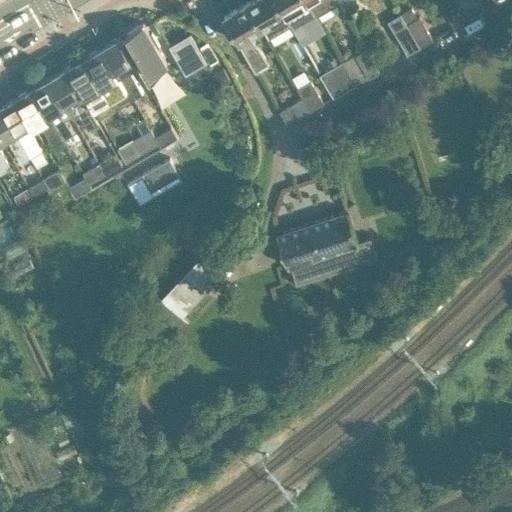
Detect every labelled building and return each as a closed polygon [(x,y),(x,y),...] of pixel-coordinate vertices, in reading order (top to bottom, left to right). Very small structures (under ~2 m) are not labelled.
[(292,24),(277,0),(248,0),(248,1),(264,28),(269,37),(292,24)] [(307,0),(277,0),(292,24),(300,38),(309,33),(303,23),(317,15),(307,0)] [(307,0),(317,15),(340,1),(338,0),(307,0)] [(485,9),(479,0),(461,0),(471,16),(485,9)] [(479,0),(485,9),(497,1),(496,0),(479,0)] [(269,62),(251,35),(264,28),(248,1),(224,14),(256,69),(269,62)] [(401,12),(421,46),(433,39),(420,17),(419,18),(412,6),(401,12)] [(408,53),(421,46),(401,12),(390,19),(397,30),(395,32),(408,53)] [(120,35),(119,36),(136,64),(136,65),(149,86),(157,81),(154,75),(167,68),(165,65),(168,63),(158,47),(160,45),(152,32),(150,33),(144,22),(127,31),(129,35),(122,38),(120,35)] [(186,73),(207,61),(191,34),(170,45),(186,73)] [(119,36),(103,45),(133,98),(143,92),(129,69),(136,64),(119,36)] [(103,45),(87,55),(117,108),(133,98),(103,45)] [(357,83),(380,70),(367,48),(344,61),(357,83)] [(87,55),(68,66),(85,95),(87,93),(101,118),(117,108),(87,55)] [(357,83),(344,61),(332,68),(345,90),(357,83)] [(83,96),(85,95),(68,66),(50,76),(73,116),(75,119),(81,115),(89,129),(99,123),(83,96)] [(67,120),(73,116),(50,76),(33,86),(64,139),(74,133),(67,120)] [(312,109),(324,102),(311,80),(299,87),(304,96),(312,109)] [(17,95),(33,123),(34,124),(40,120),(55,145),(64,139),(33,86),(17,95)] [(28,126),(33,123),(17,95),(2,104),(32,155),(41,150),(28,126)] [(312,109),(304,96),(281,110),(288,123),(312,109)] [(2,104),(0,105),(0,135),(3,141),(8,138),(21,161),(32,155),(2,104)] [(172,126),(155,136),(159,143),(161,147),(178,136),(172,126)] [(137,136),(134,138),(143,153),(159,143),(155,136),(151,128),(137,136)] [(0,147),(0,142),(3,141),(0,135),(0,171),(1,173),(11,167),(0,147)] [(127,162),(143,153),(134,138),(118,147),(127,162)] [(100,162),(106,174),(123,164),(116,153),(100,162)] [(90,183),(106,174),(100,162),(83,172),(86,176),(90,183)] [(44,177),(50,187),(52,190),(66,182),(59,168),(44,177)] [(90,183),(86,176),(69,186),(75,196),(92,187),(90,184),(90,183)] [(29,186),(34,195),(50,187),(44,177),(29,186)] [(19,204),(34,195),(29,186),(14,195),(19,204)] [(358,241),(348,210),(277,232),(288,265),(325,253),(331,273),(377,258),(371,237),(358,241)] [(162,295),(188,320),(189,319),(184,315),(225,273),(229,277),(230,276),(204,251),(162,295)]
